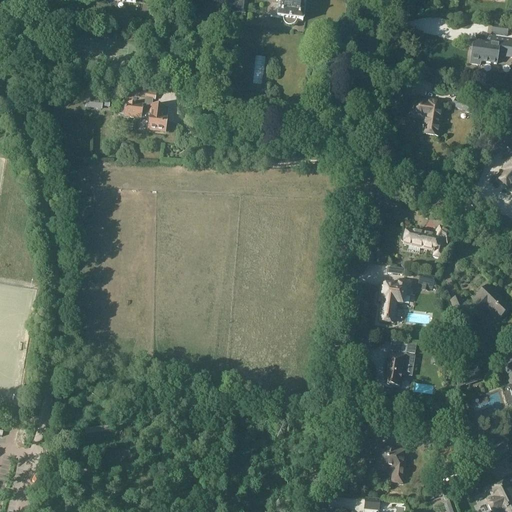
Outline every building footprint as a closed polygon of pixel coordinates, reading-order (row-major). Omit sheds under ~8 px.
[(241,0),(233,0),(232,13),(245,14),(246,1),(241,0)] [(277,0),(277,7),(271,7),(269,18),(280,19),(281,21),(281,23),(281,24),(282,25),(283,26),(284,27),(286,27),(287,28),(288,28),(289,28),(291,27),(293,27),(294,26),(295,24),(296,23),(296,21),(301,22),(304,0),(277,0)] [(508,27),(492,25),(490,34),(506,37),(508,27)] [(489,45),(472,43),(469,64),(478,66),(479,62),(495,65),(497,52),(510,54),(511,42),(490,38),(489,45)] [(155,98),(156,94),(146,92),(145,105),(126,103),(125,104),(119,104),(118,114),(124,114),(124,115),(150,119),(149,130),(166,132),(169,108),(152,105),(153,98),(155,98)] [(455,98),(451,107),(472,116),(475,108),(467,104),(468,100),(457,95),(456,98),(455,98)] [(109,108),(109,102),(86,99),(86,109),(102,110),(102,107),(109,108)] [(420,136),(439,138),(444,102),(426,99),(425,101),(411,99),(408,119),(422,121),(420,136)] [(511,114),(510,114),(493,144),(504,150),(505,149),(511,155),(511,157),(507,164),(506,163),(500,170),(503,172),(497,180),(509,189),(511,185),(511,114)] [(402,233),(400,241),(402,243),(403,244),(403,245),(424,250),(424,251),(432,252),(432,254),(433,254),(432,258),(442,260),(445,247),(444,246),(445,244),(447,244),(452,235),(439,227),(433,237),(414,233),(414,232),(406,230),(406,231),(405,231),(402,233)] [(432,291),(435,278),(420,274),(417,285),(422,286),(421,291),(428,293),(429,290),(432,291)] [(410,289),(411,282),(399,281),(398,287),(382,285),(380,302),(382,302),(380,322),(393,324),(396,304),(402,305),(404,294),(407,295),(408,289),(410,289)] [(473,300),(475,301),(468,308),(479,318),(487,310),(498,320),(509,309),(496,296),(497,295),(487,286),(473,300)] [(465,310),(459,297),(449,302),(454,315),(465,310)] [(447,340),(437,338),(436,347),(445,348),(447,340)] [(399,388),(400,376),(404,376),(406,362),(400,361),(401,354),(389,353),(386,379),(385,378),(383,388),(392,389),(393,388),(399,388)] [(477,370),(475,364),(452,372),(458,389),(465,386),(465,387),(482,381),(479,375),(481,374),(479,369),(477,370)] [(511,364),(503,368),(509,383),(510,386),(507,387),(511,400),(511,364)] [(506,405),(501,391),(470,401),(476,416),(506,405)] [(452,401),(447,417),(456,418),(461,404),(452,401)] [(436,424),(417,421),(415,435),(436,438),(437,427),(458,428),(465,452),(471,451),(463,423),(436,420),(436,424)] [(480,464),(480,465),(493,461),(492,459),(509,453),(505,442),(486,450),(482,437),(471,441),(480,464)] [(384,450),(381,445),(373,451),(376,455),(375,467),(394,470),(392,483),(402,484),(406,452),(384,450)] [(496,466),(502,478),(511,474),(505,461),(496,466)] [(511,511),(511,494),(506,483),(489,491),(493,498),(486,502),(490,511),(511,511)] [(363,511),(379,511),(380,500),(364,499),(363,511)] [(455,511),(452,500),(445,503),(447,511),(456,511),(455,511)]
